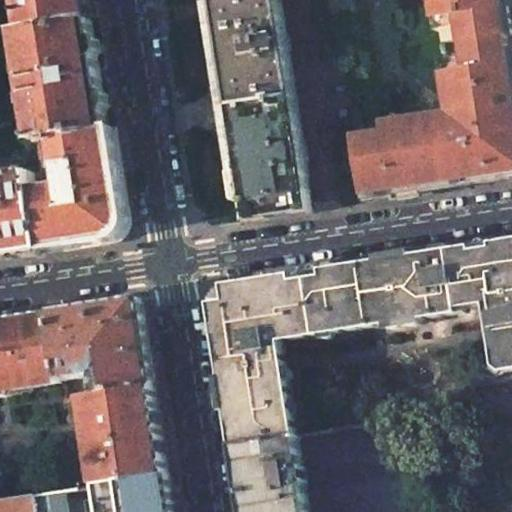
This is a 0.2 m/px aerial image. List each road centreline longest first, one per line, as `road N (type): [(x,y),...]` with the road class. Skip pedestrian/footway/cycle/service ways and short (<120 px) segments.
road 1 (unclassified): [(170,258),(511,208)]
road 2 (residential): [(130,0),(170,258)]
road 3 (residential): [(170,258),(211,511)]
road 4 (unclassified): [(0,289),(170,258)]
